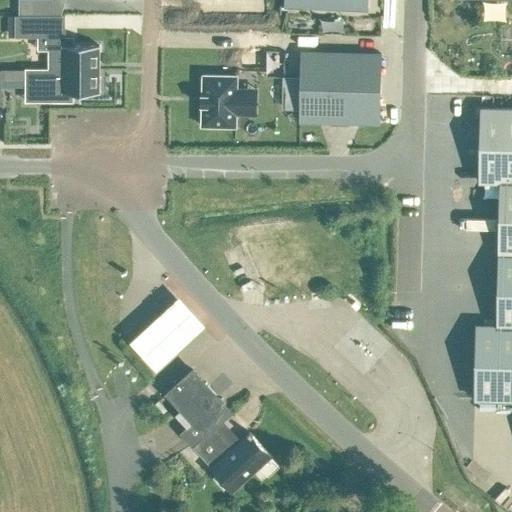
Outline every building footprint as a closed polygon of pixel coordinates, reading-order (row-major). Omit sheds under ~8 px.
[(45,14),(51,14),(51,0),(18,0),(19,15),(45,15),(45,14)] [(204,0),(204,8),(264,10),(264,0),(204,0)] [(49,68),(99,68),(99,44),(73,44),(73,36),(45,36),(45,15),(19,15),(15,15),(15,36),(38,36),(39,48),(49,48),(49,68)] [(383,52),(302,51),(301,121),(382,122),(383,52)] [(99,92),(99,68),(49,68),(0,67),(0,99),(1,100),(1,80),(25,79),(25,86),(50,86),(50,99),(73,99),(73,92),(99,92)] [(247,87),(237,87),(237,75),(203,74),(203,94),(201,94),(201,104),(202,104),(202,125),(236,125),(236,113),(246,114),(247,87)] [(511,107),(481,107),(480,180),(500,181),(497,324),(511,324),(511,107)] [(180,290),(131,335),(157,364),(206,318),(180,290)] [(511,398),(511,324),(476,324),(475,398),(511,398)] [(231,412),(192,369),(167,393),(193,421),(180,433),(192,446),(193,446),(212,467),(212,468),(216,473),(213,476),(224,487),(227,484),(233,491),(271,457),(250,434),(232,450),(213,428),(231,412)]
